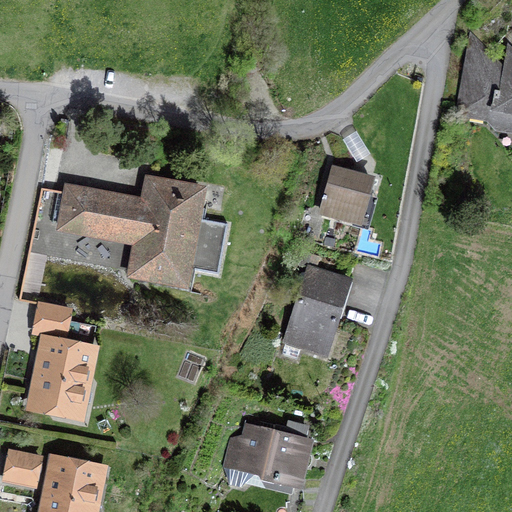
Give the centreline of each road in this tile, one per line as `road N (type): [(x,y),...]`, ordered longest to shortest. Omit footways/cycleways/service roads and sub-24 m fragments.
road 1 (residential): [(448,16),(411,248),(330,511)]
road 2 (unclassified): [(48,97),(280,132),(323,124),(356,108),(448,16)]
road 3 (residential): [(48,97),(0,321)]
